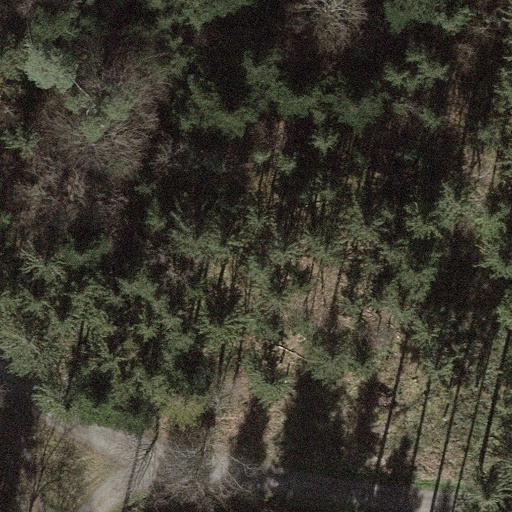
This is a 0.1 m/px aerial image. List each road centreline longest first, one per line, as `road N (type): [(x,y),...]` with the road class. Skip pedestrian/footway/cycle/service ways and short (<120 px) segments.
road 1 (track): [(511,497),(29,476)]
road 2 (track): [(36,511),(0,369)]
